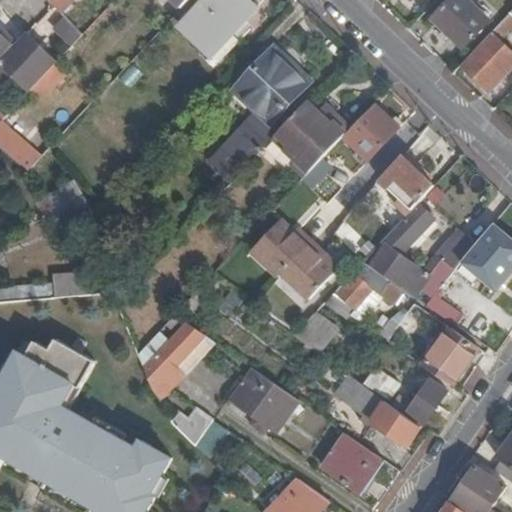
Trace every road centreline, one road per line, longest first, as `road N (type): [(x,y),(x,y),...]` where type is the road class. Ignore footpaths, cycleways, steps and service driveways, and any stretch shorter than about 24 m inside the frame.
road 1 (unclassified): [(511,164),(337,0)]
road 2 (residential): [(511,359),(408,511)]
